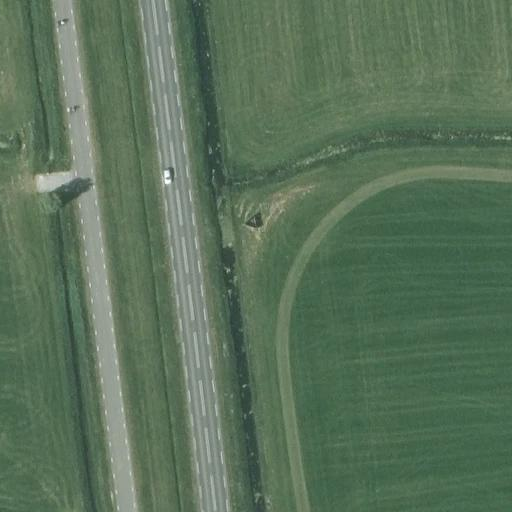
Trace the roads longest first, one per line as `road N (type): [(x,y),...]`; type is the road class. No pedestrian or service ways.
road 1 (unclassified): [(125,511),(61,0)]
road 2 (primary): [(215,511),(153,0)]
